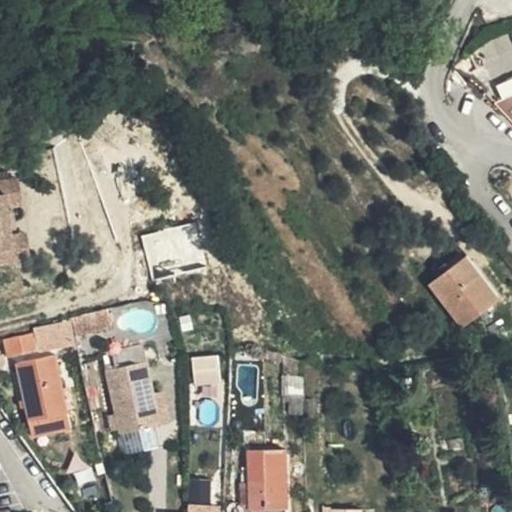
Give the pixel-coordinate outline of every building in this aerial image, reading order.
[(511,101),(491,112),(511,129),(511,101)] [(0,179),(0,208),(20,207),(19,179),(0,179)] [(12,232),(10,208),(0,208),(0,264),(27,262),(25,231),(12,232)] [(196,223),(142,233),(149,270),(203,259),(196,223)] [(466,259),(430,287),(462,327),(498,301),(466,259)] [(102,312),(86,316),(86,332),(105,330),(102,312)] [(86,316),(11,332),(16,357),(86,344),(86,332),(86,316)] [(193,385),(220,383),(218,355),(191,357),(193,385)] [(60,356),(25,365),(42,438),(77,429),(60,356)] [(152,356),(113,366),(127,431),(168,422),(152,356)] [(301,382),(300,368),(284,361),(282,381),(301,382)] [(84,365),(86,386),(99,385),(96,364),(84,365)] [(257,511),(259,451),(247,451),(249,511),(257,511)] [(286,452),(259,451),(257,511),(286,511),(286,452)] [(187,478),(188,503),(212,503),(211,478),(187,478)]
